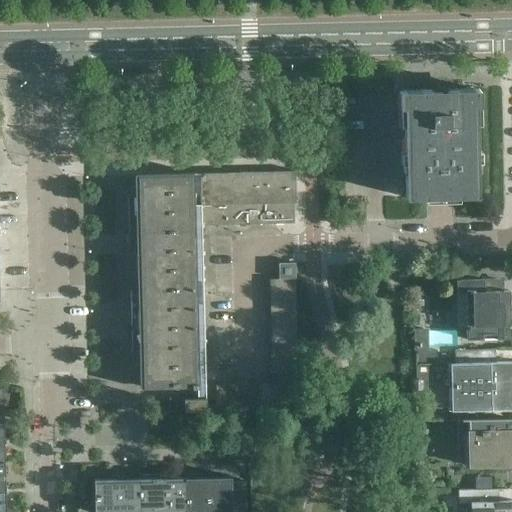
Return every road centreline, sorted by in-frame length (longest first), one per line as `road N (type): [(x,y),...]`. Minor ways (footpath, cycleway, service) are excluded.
road 1 (tertiary): [(43,57),(511,46)]
road 2 (tertiary): [(511,26),(43,37)]
road 3 (residential): [(53,344),(43,57)]
road 4 (residential): [(252,347),(251,257),(262,245),(376,242)]
road 5 (residential): [(51,511),(53,344)]
road 6 (residential): [(376,242),(371,100)]
road 7 (residential): [(376,242),(511,239)]
